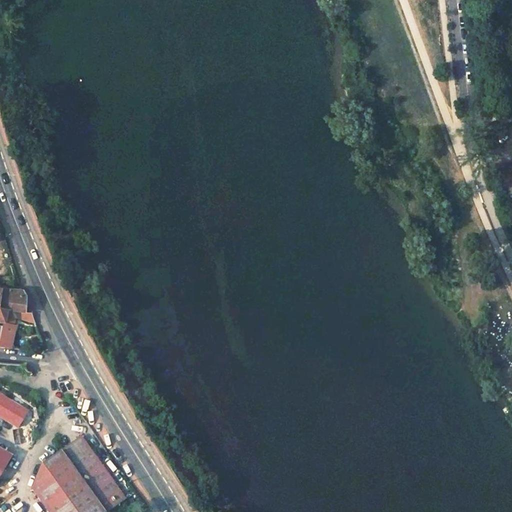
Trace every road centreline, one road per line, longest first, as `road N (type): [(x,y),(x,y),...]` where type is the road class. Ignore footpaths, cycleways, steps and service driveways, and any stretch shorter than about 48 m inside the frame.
road 1 (residential): [(452,0),(476,170),(511,259)]
road 2 (primary): [(0,177),(80,366)]
road 3 (primary): [(80,366),(172,511)]
road 4 (unknown): [(50,363),(19,511)]
